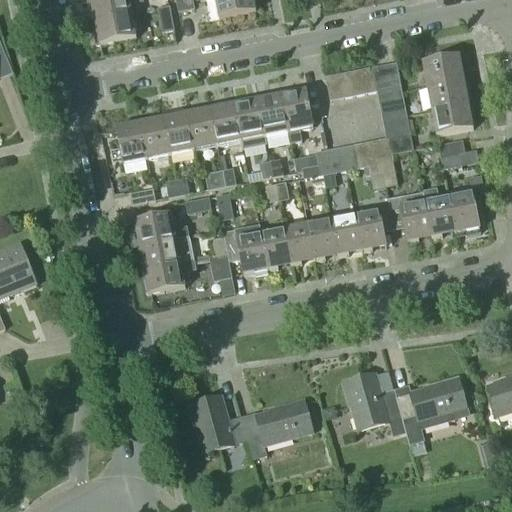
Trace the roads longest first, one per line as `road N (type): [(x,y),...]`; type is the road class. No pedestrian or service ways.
road 1 (residential): [(68,92),(511,3)]
road 2 (residential): [(114,341),(496,266),(511,253)]
road 3 (residential): [(114,341),(75,139)]
road 4 (residential): [(123,492),(133,459),(114,341)]
